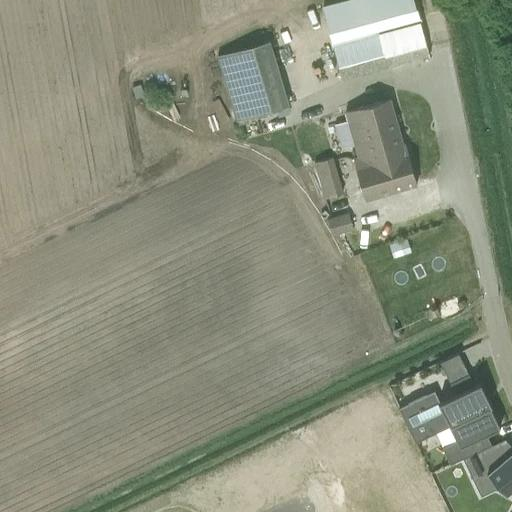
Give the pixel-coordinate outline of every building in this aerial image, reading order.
[(413,0),(349,0),(322,7),(342,81),(430,57),(413,0)] [(270,39),(216,55),(235,120),(289,105),(270,39)] [(403,144),(389,98),(344,112),(347,121),(333,125),(341,149),(354,145),(357,158),(403,144)] [(405,143),(403,144),(357,158),(353,160),(365,198),(417,183),(405,143)] [(333,157),(313,163),(324,199),(344,193),(333,157)] [(326,220),(331,235),(353,228),(349,213),(326,220)] [(399,241),(389,244),(394,258),(404,254),(399,241)] [(416,415),(480,384),(468,361),(461,364),(456,353),(438,362),(443,373),(427,381),(430,389),(408,399),(416,415)] [(480,384),(416,415),(438,405),(445,419),(430,426),(438,443),(479,424),(474,413),(488,406),(479,386),(480,385),(480,384)] [(511,450),(506,455),(488,463),(482,450),(492,445),(492,444),(463,458),(473,480),(488,473),(506,494),(511,490),(511,491),(511,450)]
